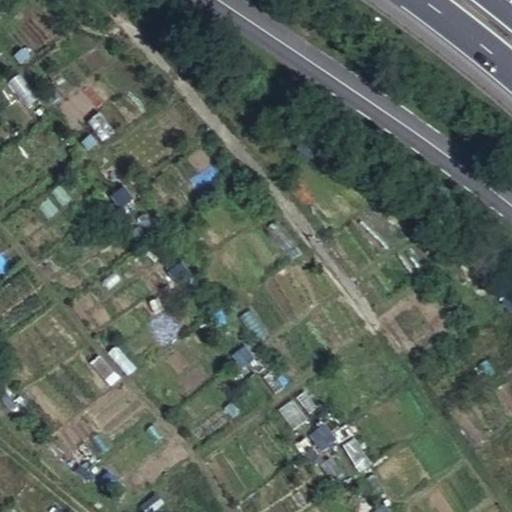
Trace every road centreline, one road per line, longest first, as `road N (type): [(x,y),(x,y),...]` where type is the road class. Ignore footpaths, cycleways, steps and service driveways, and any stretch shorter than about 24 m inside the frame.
road 1 (track): [(511,510),(219,124),(120,19),(87,0)]
road 2 (secondary): [(216,0),(511,206)]
